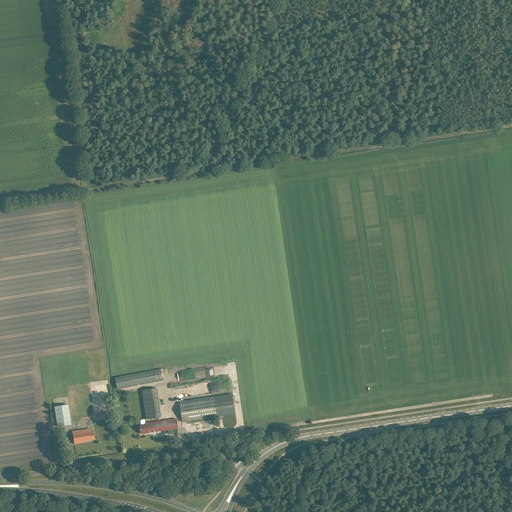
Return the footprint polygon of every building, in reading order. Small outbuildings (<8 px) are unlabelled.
[(115,377),(117,389),(163,381),(161,369),(115,377)] [(142,390),(146,418),(161,416),(157,388),(142,390)] [(232,393),(180,402),(183,422),(236,414),(232,393)] [(71,424),(71,422),(68,404),(54,407),(57,426),(71,424)] [(100,413),(101,421),(111,419),(109,411),(100,413)] [(177,418),(162,420),(145,423),(146,424),(140,425),(141,429),(141,434),(178,428),(177,418)] [(72,431),(73,439),(74,444),(88,442),(88,440),(87,440),(87,434),(83,435),(83,432),(82,429),(72,431)] [(87,440),(88,440),(95,439),(93,431),(83,432),(83,435),(87,434),(87,440)]
